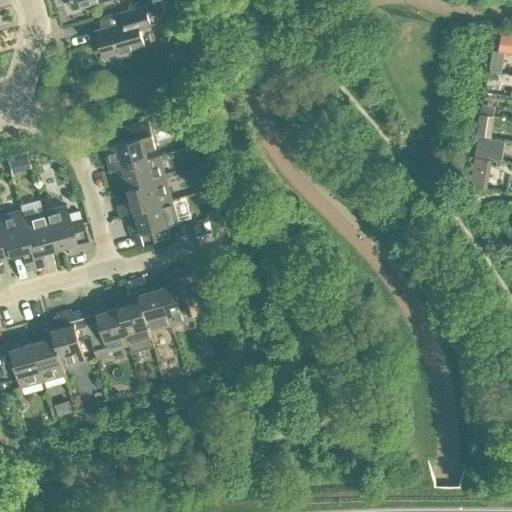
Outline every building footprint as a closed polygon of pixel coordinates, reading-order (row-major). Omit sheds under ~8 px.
[(120,11),(123,22),(96,30),(103,55),(115,51),(117,60),(129,56),(127,48),(143,43),(138,27),(150,24),(148,17),(163,13),(160,1),(145,5),(144,4),(120,11)] [(511,52),(511,36),(501,35),(498,50),(511,52)] [(103,146),(110,168),(147,158),(147,157),(145,150),(156,147),(148,119),(121,127),(125,140),(103,146)] [(479,134),(476,155),(488,157),(492,137),(479,134)] [(124,174),(128,187),(166,177),(159,154),(147,157),(147,158),(110,168),(108,168),(111,178),(124,174)] [(484,175),(485,163),(475,161),(473,174),(484,175)] [(120,214),(134,210),(134,209),(172,199),(166,177),(128,187),(131,200),(117,204),(120,214)] [(134,209),(134,210),(137,222),(128,224),(131,234),(133,233),(137,245),(164,237),(160,226),(178,221),(172,199),(134,209)] [(64,204),(41,210),(52,248),(65,244),(67,254),(77,251),(76,248),(88,245),(81,218),(69,221),(64,204)] [(0,213),(0,232),(6,253),(19,249),(25,270),(34,267),(20,216),(18,209),(0,213)] [(41,210),(20,216),(34,267),(43,264),(40,251),(52,248),(41,210)] [(173,282),(160,286),(171,323),(193,317),(188,296),(199,293),(191,266),(180,269),(179,266),(169,269),(173,282)] [(144,276),(135,279),(149,330),(150,329),(171,323),(160,286),(148,289),(144,276)] [(131,302),(118,306),(129,343),(131,351),(154,345),(150,329),(149,330),(135,279),(125,281),(131,302)] [(94,305),(82,308),(90,335),(91,335),(97,359),(109,355),(107,349),(129,343),(118,306),(106,309),(103,299),(94,302),(94,305)] [(64,325),(52,328),(63,366),(85,359),(79,338),(90,335),(82,308),(71,311),(70,309),(61,311),(64,325)] [(200,321),(202,330),(211,328),(209,319),(200,321)] [(63,366),(52,328),(51,322),(41,325),(44,338),(31,342),(42,379),(39,380),(42,389),(48,387),(46,378),(65,373),(63,366)] [(42,379),(31,342),(19,345),(17,336),(7,338),(8,341),(0,343),(0,358),(4,371),(15,368),(20,386),(39,380),(42,379)]
